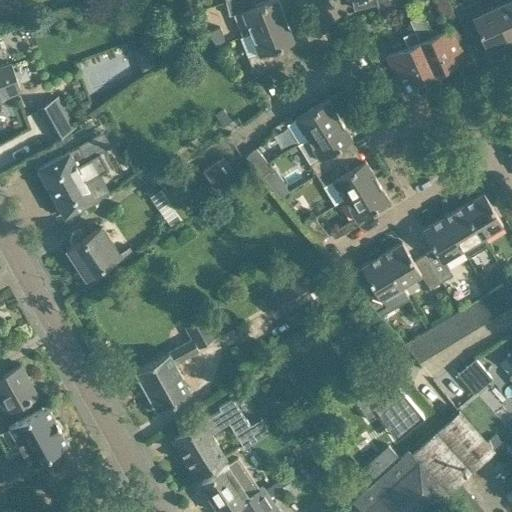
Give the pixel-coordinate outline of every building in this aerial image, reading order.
[(278,0),(268,0),(256,5),(253,0),(228,0),(227,1),(230,14),(242,10),(250,32),(286,18),(278,0)] [(375,0),(379,12),(407,0),(375,0)] [(509,40),(492,3),(480,9),(476,0),(455,10),(457,14),(467,35),(468,34),(478,30),(487,49),(509,40)] [(511,0),(498,0),(492,3),(509,40),(511,38),(511,0)] [(421,13),(409,18),(414,30),(419,41),(437,79),(448,74),(445,69),(456,64),(452,54),(462,49),(461,46),(470,41),(470,42),(471,41),(468,34),(467,35),(457,14),(448,18),(451,27),(431,36),(421,13)] [(294,40),(286,18),(250,32),(258,53),(248,57),(256,77),(279,63),(273,48),(294,40)] [(419,41),(414,30),(403,36),(408,46),(386,56),(397,79),(408,74),(412,84),(423,79),(426,84),(437,79),(419,41)] [(477,59),(468,63),(472,72),(481,67),(477,59)] [(0,99),(21,91),(12,64),(0,68),(0,99)] [(53,138),(75,126),(58,97),(37,109),(53,138)] [(328,98),(295,118),(286,123),(298,143),(340,118),(328,98)] [(224,126),(237,117),(228,104),(215,114),(224,126)] [(352,138),(340,118),(298,143),(316,174),(339,161),(332,150),(352,138)] [(69,150),(37,167),(64,217),(96,199),(96,198),(110,191),(100,173),(108,169),(99,152),(111,145),(103,130),(77,144),(78,146),(69,151),(69,150)] [(117,139),(114,152),(131,156),(134,144),(117,139)] [(273,168),(256,147),(246,156),(263,176),(273,168)] [(339,161),(316,174),(319,178),(323,185),(334,179),(345,199),(377,179),(365,159),(345,171),(339,161)] [(217,160),(203,170),(211,182),(226,171),(227,173),(232,169),(226,161),(221,165),(217,160)] [(181,179),(164,190),(183,219),(200,207),(181,179)] [(389,199),(377,179),(345,199),(356,219),(389,199)] [(292,192),(284,197),(288,204),(296,200),(292,192)] [(483,192),(463,204),(482,235),(502,223),(483,192)] [(316,195),(307,202),(324,222),(332,215),(316,195)] [(482,235),(463,204),(443,217),(462,248),(463,247),(469,257),(488,245),(482,235)] [(312,214),(302,222),(318,242),(328,234),(312,214)] [(444,259),(462,248),(443,217),(422,229),(434,248),(424,254),(441,282),(453,274),(444,259)] [(101,226),(68,248),(86,275),(119,253),(101,226)] [(441,282),(424,254),(413,260),(402,241),(381,254),(400,285),(419,274),(428,289),(441,282)] [(400,285),(381,254),(361,266),(372,285),(360,292),(374,309),(373,310),(380,321),(392,314),(385,303),(384,304),(380,297),(400,285)] [(511,298),(511,272),(511,271),(499,278),(502,282),(511,299),(511,298)] [(302,278),(264,299),(275,318),(312,298),(302,278)] [(511,305),(511,299),(502,282),(492,288),(505,310),(511,305)] [(505,310),(492,288),(482,294),(496,315),(505,310)] [(496,315),(482,294),(473,300),(486,321),(496,315)] [(486,321),(473,300),(463,305),(476,327),(486,321)] [(476,327),(463,305),(454,311),(467,333),(476,327)] [(364,307),(347,319),(362,341),(352,348),(362,363),(389,344),(388,343),(392,341),(383,328),(380,330),(364,307)] [(467,333),(454,311),(444,317),(457,338),(467,333)] [(193,338),(136,370),(158,410),(191,391),(175,362),(200,349),(198,346),(214,335),(202,316),(185,327),(193,338)] [(457,338),(444,317),(435,323),(448,344),(457,338)] [(324,322),(312,330),(263,364),(281,390),(330,356),(331,357),(342,348),(336,338),(338,336),(332,326),(329,329),(324,322)] [(448,344),(435,323),(425,329),(438,350),(448,344)] [(438,350),(425,329),(416,334),(429,356),(438,350)] [(429,356),(416,334),(406,340),(419,362),(429,356)] [(492,378),(475,358),(457,373),(474,393),(492,378)] [(376,380),(385,373),(376,362),(366,368),(376,380)] [(0,374),(0,397),(6,408),(35,392),(20,364),(8,371),(7,370),(0,374)] [(422,416),(401,392),(400,393),(386,377),(353,400),(366,419),(377,412),(378,413),(382,410),(399,430),(410,421),(412,424),(422,416)] [(203,420),(174,438),(196,474),(225,457),(211,433),(229,422),(245,448),(270,431),(262,418),(250,424),(233,397),(219,406),(221,410),(203,420)] [(0,509),(10,505),(0,486),(33,469),(30,464),(69,443),(47,404),(8,425),(24,455),(0,468),(0,509)] [(408,449),(352,499),(362,511),(418,460),(447,492),(444,494),(458,511),(485,511),(459,480),(485,457),(493,466),(502,459),(493,450),(459,410),(412,453),(408,449)] [(496,434),(488,441),(505,462),(511,455),(511,443),(508,438),(503,442),(496,434)] [(364,466),(374,477),(398,455),(389,444),(364,466)] [(227,464),(200,482),(220,511),(226,511),(232,508),(234,511),(251,511),(271,499),(262,486),(259,488),(238,457),(227,464)] [(418,460),(362,511),(363,511),(424,511),(444,494),(447,492),(418,460)] [(280,511),(275,506),(271,499),(251,511),(280,511)]
